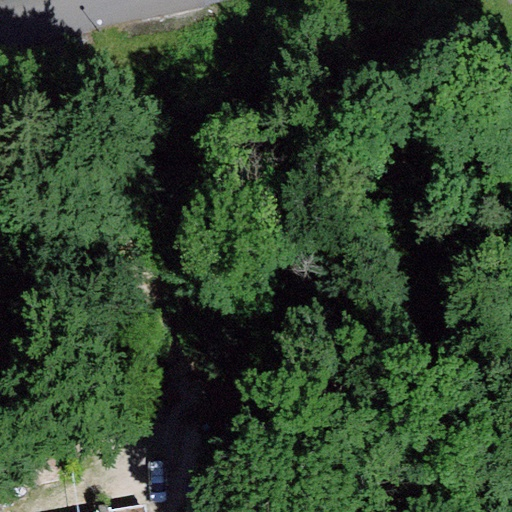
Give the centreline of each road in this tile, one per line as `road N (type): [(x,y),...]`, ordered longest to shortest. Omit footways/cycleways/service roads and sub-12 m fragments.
road 1 (track): [(0,196),(74,216),(129,251),(164,306),(180,360),(164,422),(178,511)]
road 2 (residential): [(0,26),(130,0)]
